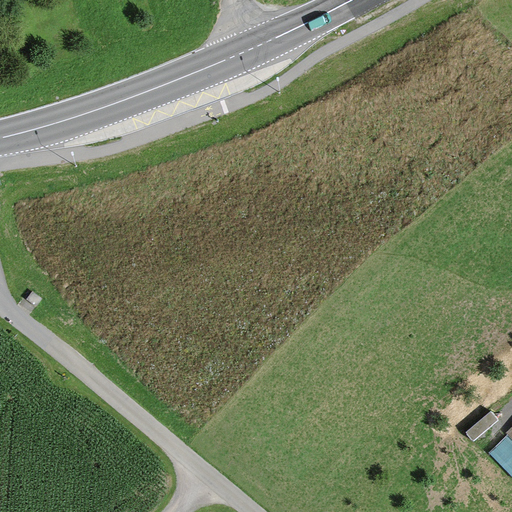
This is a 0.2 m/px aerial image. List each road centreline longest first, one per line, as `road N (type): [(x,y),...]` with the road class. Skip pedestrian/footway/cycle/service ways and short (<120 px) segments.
road 1 (primary): [(346,0),(213,65),(0,135)]
road 2 (residential): [(250,511),(0,299)]
